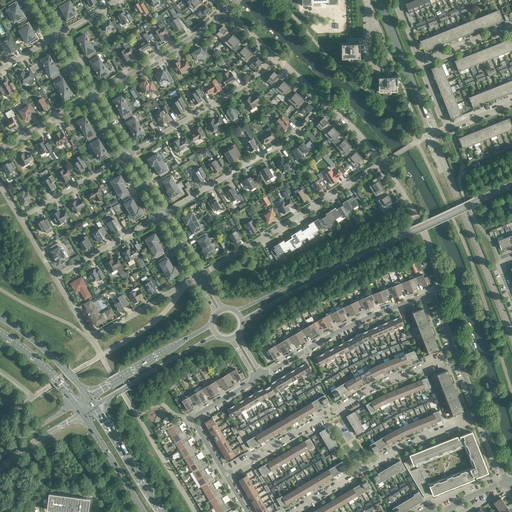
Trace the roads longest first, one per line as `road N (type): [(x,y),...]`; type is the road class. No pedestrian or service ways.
road 1 (residential): [(226,476),(383,383),(456,357)]
road 2 (residential): [(320,99),(374,153),(415,215),(439,278),(431,297)]
road 3 (residential): [(198,276),(380,164)]
road 4 (residential): [(293,511),(402,447),(479,417)]
road 5 (residential): [(320,99),(290,138),(162,215)]
road 6 (residential): [(54,277),(91,339),(198,276)]
road 7 (residential): [(262,376),(355,324),(431,297)]
road 8 (secondary): [(342,264),(511,184)]
road 9 (residential): [(127,156),(239,89),(274,58)]
road 10 (residential): [(225,11),(92,97)]
road 11 (secondary): [(211,323),(89,396)]
road 12 (secondary): [(96,406),(216,335)]
road 13 (residential): [(226,476),(194,419),(256,380)]
road 14 (residential): [(162,215),(54,277)]
road 15 (residential): [(19,218),(127,156)]
road 16 (secondary): [(161,511),(96,406)]
